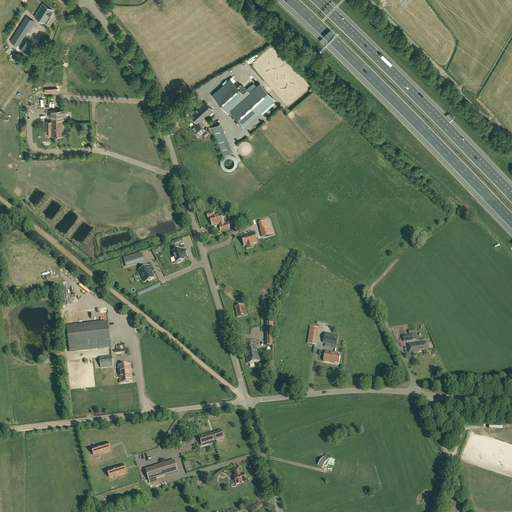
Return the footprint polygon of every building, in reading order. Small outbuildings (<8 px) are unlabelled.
[(42,3),(34,16),(44,23),(48,16),(49,17),(52,12),(51,12),(52,10),(42,3)] [(10,41),(18,46),(34,21),(26,16),(10,41)] [(22,50),(30,54),(34,46),(26,42),(22,50)] [(256,54),(250,61),(254,65),(260,57),(256,54)] [(260,84),(250,93),(243,85),(239,89),(230,79),(212,95),(229,114),(231,112),(245,127),(274,100),(260,84)] [(421,95),(423,94),(414,83),(412,85),(421,95)] [(213,110),(205,101),(190,115),(197,123),(195,125),(194,124),(190,128),(199,137),(202,134),(205,137),(209,133),(206,129),(205,129),(203,127),(204,126),(200,122),(213,110)] [(64,111),(49,111),(49,117),(51,117),(51,122),(46,122),(46,127),(51,126),(51,136),(63,136),(62,119),(64,119),(64,111)] [(220,124),(212,127),(216,138),(224,134),(220,124)] [(224,134),(216,138),(222,153),(230,149),(224,134)] [(213,212),(207,214),(208,218),(210,218),(212,225),(220,223),(221,226),(220,226),(221,230),(230,228),(228,224),(224,225),(223,222),(221,214),(214,216),(213,212)] [(269,228),(262,230),(263,234),(266,233),(267,237),(274,235),(272,231),(270,231),(269,228)] [(254,235),(242,239),(245,247),(256,243),(254,235)] [(180,250),(173,252),(176,262),(177,262),(177,263),(180,262),(180,261),(184,260),(183,258),(187,257),(185,251),(181,252),(180,250)] [(143,258),(142,253),(123,258),(125,264),(143,258)] [(149,266),(138,271),(144,283),(155,278),(149,266)] [(78,275),(74,278),(79,284),(83,281),(78,275)] [(235,307),(238,317),(244,316),(243,312),(246,311),(244,305),(235,307)] [(106,312),(103,314),(101,310),(99,310),(102,319),(107,317),(106,312)] [(70,352),(111,347),(108,324),(67,329),(70,352)] [(310,327),(309,336),(316,337),(318,328),(310,327)] [(323,343),(336,345),(338,335),(325,333),(323,343)] [(255,342),(243,344),(248,364),(260,361),(255,342)] [(427,351),(426,343),(408,345),(409,353),(427,351)] [(330,362),(338,363),(339,361),(340,361),(340,358),(339,358),(340,355),(335,354),(335,353),(325,352),(324,361),(330,362)] [(113,367),(111,356),(100,357),(101,368),(113,367)] [(119,372),(114,372),(115,378),(120,377),(120,383),(132,382),(130,364),(118,366),(119,372)] [(214,431),(201,435),(204,445),(217,441),(216,440),(218,440),(219,440),(226,438),(224,429),(216,431),(216,432),(214,432),(214,431)] [(100,453),(112,450),(109,441),(93,446),(95,452),(100,451),(100,453)] [(328,460),(327,460),(324,457),(317,466),(322,469),(328,460)] [(153,479),(178,472),(174,460),(145,470),(150,484),(154,482),(153,479)] [(125,473),(122,465),(106,470),(108,476),(113,474),(113,477),(125,473)] [(234,477),(236,484),(246,481),(244,474),(240,475),(239,474),(240,473),(238,468),(232,470),(234,477)]
